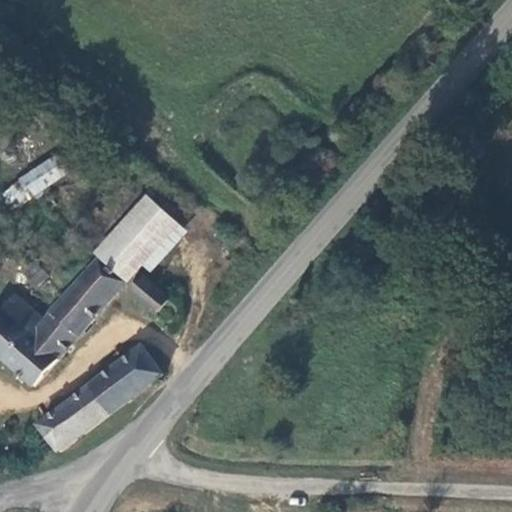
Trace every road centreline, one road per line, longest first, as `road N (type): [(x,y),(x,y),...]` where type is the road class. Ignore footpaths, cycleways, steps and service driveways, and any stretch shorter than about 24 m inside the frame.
road 1 (tertiary): [(127,463),(511,19)]
road 2 (unclassified): [(127,463),(265,488),(511,497)]
